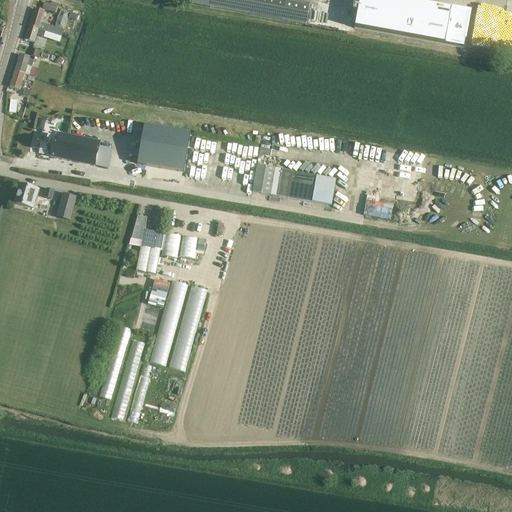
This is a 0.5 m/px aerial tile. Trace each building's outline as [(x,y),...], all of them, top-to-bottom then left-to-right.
[(393,0),(360,0),(355,29),(460,49),(466,13),(393,0)] [(55,12),(57,7),(45,3),(44,8),(55,12)] [(28,26),(28,27),(38,30),(39,27),(44,13),(34,9),(29,24),(28,26)] [(28,27),(24,39),(34,43),(36,36),(43,38),(45,32),(38,30),(28,27)] [(40,58),(42,53),(32,49),(30,56),(36,58),(36,57),(40,58)] [(19,55),(14,71),(24,74),(29,76),(32,67),(34,61),(29,59),(29,58),(19,55)] [(60,65),(63,61),(57,57),(54,61),(60,65)] [(22,81),(24,74),(14,71),(9,87),(19,90),(20,87),(23,88),(25,82),(22,81)] [(20,108),(23,98),(16,96),(12,106),(20,108)] [(113,121),(111,134),(121,136),(124,123),(113,121)] [(138,124),(130,170),(176,178),(184,132),(138,124)] [(100,142),(60,134),(58,142),(46,140),(47,135),(40,134),(39,138),(35,137),(32,148),(51,152),(50,157),(94,166),(100,142)] [(260,149),(259,155),(271,157),(272,151),(260,149)] [(304,174),(293,173),(293,172),(256,165),(252,193),(270,196),(270,195),(288,199),(289,198),(300,200),(311,202),(311,203),(331,206),(336,180),(316,177),(316,176),(304,174)] [(34,209),(39,190),(20,185),(15,204),(34,209)] [(46,190),(44,198),(51,199),(53,192),(46,190)] [(70,221),(76,198),(62,194),(56,217),(70,221)] [(145,230),(142,248),(154,250),(157,233),(145,230)] [(141,248),(136,271),(156,275),(160,251),(154,250),(142,248),(141,248)]
